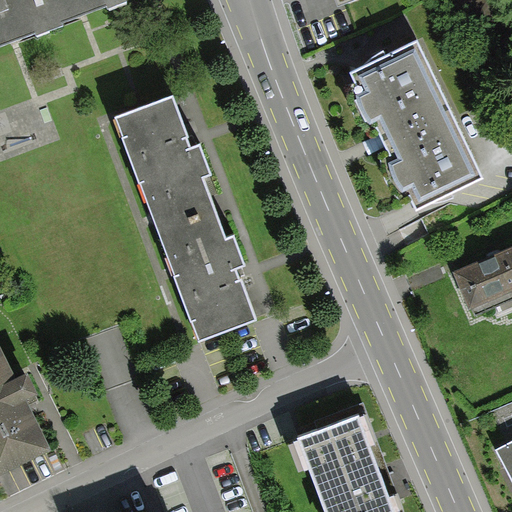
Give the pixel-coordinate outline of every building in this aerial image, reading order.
[(0,0),(0,48),(126,1),(125,0),(0,0)] [(486,177),(419,42),(355,74),(422,209),(486,177)] [(170,96),(114,117),(196,342),(253,321),(233,268),(243,264),(233,238),(224,242),(201,179),(210,176),(199,146),(190,150),(170,96)] [(511,250),(456,275),(473,316),(511,300),(511,250)] [(0,338),(0,471),(1,474),(55,447),(31,399),(44,392),(35,374),(21,380),(0,338)] [(396,511),(360,414),(298,437),(326,511),(396,511)] [(511,443),(500,450),(511,472),(511,443)]
